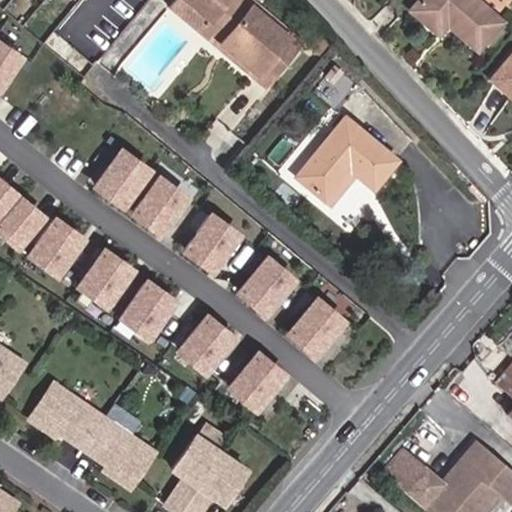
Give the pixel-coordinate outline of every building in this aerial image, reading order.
[(168,0),(167,2),(198,27),(201,24),(170,0),(168,0)] [(243,0),(170,0),(201,24),(202,23),(255,69),(251,73),(264,84),(296,45),(243,0)] [(478,48),(502,20),(478,0),(417,0),(411,9),(438,33),(448,22),(478,48)] [(198,27),(251,73),(255,69),(202,23),(201,24),(198,27)] [(0,85),(18,59),(0,47),(0,85)] [(511,95),(511,54),(492,78),(511,95)] [(322,197),(348,167),(354,172),(372,186),(395,158),(344,115),(295,175),(322,197)] [(117,141),(108,135),(104,140),(113,147),(117,141)] [(213,270),(238,237),(213,218),(201,234),(174,214),(185,199),(118,149),(92,183),(161,233),(170,221),(197,240),(188,251),(213,270)] [(322,197),(328,202),(354,172),(348,167),(322,197)] [(0,181),(0,229),(18,244),(42,216),(0,181)] [(28,252),(58,272),(81,239),(52,218),(28,252)] [(131,270),(101,248),(77,282),(107,304),(131,270)] [(293,282),(265,257),(252,271),(244,264),(240,268),(248,276),(236,290),(264,315),(293,282)] [(173,302),(144,281),(120,315),(150,336),(173,302)] [(314,300),(287,331),(314,355),(342,324),(314,300)] [(198,321),(191,315),(186,320),(194,327),(177,348),(206,371),(233,338),(204,315),(198,321)] [(164,346),(167,341),(159,335),(155,340),(164,346)] [(0,395),(22,364),(0,348),(0,395)] [(252,355),(244,350),(240,355),(248,361),(228,386),(258,409),(284,376),(254,353),(252,355)] [(511,369),(496,389),(501,394),(511,381),(511,369)] [(511,381),(501,394),(511,402),(511,412),(506,419),(511,423),(511,381)] [(126,487),(150,451),(51,384),(26,420),(42,431),(46,426),(57,433),(103,464),(114,472),(110,477),(126,487)] [(42,431),(53,438),(57,433),(46,426),(42,431)] [(219,502),(242,468),(191,434),(168,468),(185,479),(181,485),(176,481),(161,504),(173,511),(195,511),(204,500),(198,496),(202,490),(219,502)] [(390,472),(435,511),(488,511),(505,494),(511,499),(511,467),(480,439),(464,457),(444,480),(410,449),(390,472)] [(103,464),(99,469),(110,477),(114,472),(103,464)] [(0,511),(9,511),(11,510),(0,502),(0,511)]
